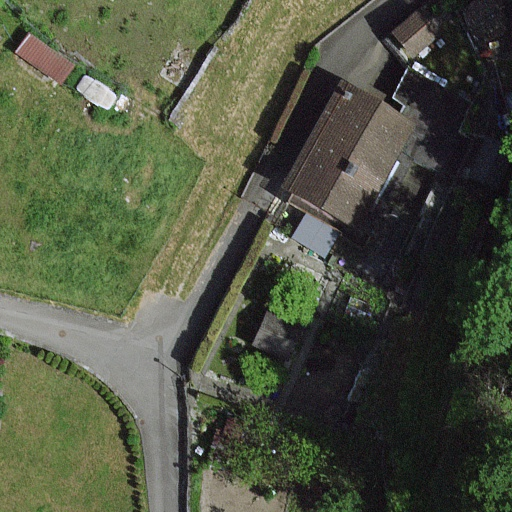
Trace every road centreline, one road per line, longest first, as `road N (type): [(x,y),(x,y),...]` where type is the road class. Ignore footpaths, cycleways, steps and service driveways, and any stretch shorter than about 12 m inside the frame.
road 1 (track): [(132,369),(156,402),(169,511)]
road 2 (residential): [(132,369),(74,335),(0,312)]
